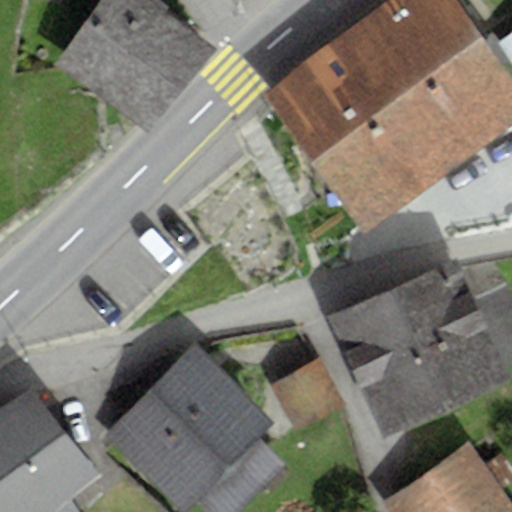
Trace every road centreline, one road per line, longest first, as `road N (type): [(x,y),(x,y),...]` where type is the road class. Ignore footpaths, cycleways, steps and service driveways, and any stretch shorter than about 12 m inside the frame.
road 1 (residential): [(313,296),(0,388)]
road 2 (primary): [(0,301),(235,78)]
road 3 (residential): [(390,511),(313,296)]
road 4 (residential): [(511,241),(313,296)]
road 5 (primary): [(235,78),(330,0)]
